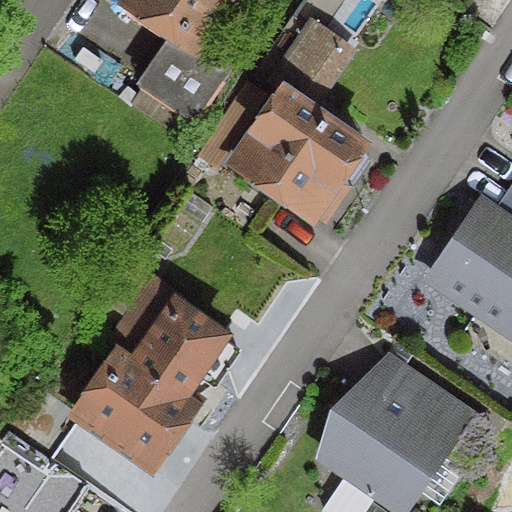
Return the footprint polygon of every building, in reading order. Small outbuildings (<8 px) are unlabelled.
[(130,0),(194,44),(224,0),(130,0)] [(157,68),(140,92),(188,124),(224,70),(203,56),(198,64),(177,50),(162,71),(157,68)] [(208,134),(194,155),(204,162),(219,141),(216,139),(249,90),(241,85),(208,134)] [(279,93),(230,164),(307,217),(331,182),(347,184),(362,163),(354,148),(356,146),(302,109),(307,101),(289,89),(284,96),(279,93)] [(511,190),(493,218),(476,207),(428,279),(506,332),(511,323),(511,190)] [(119,349),(72,417),(143,467),(190,398),(180,391),(191,374),(208,386),(232,351),(216,339),(217,337),(170,304),(152,330),(145,325),(125,354),(119,349)] [(448,443),(465,419),(408,379),(391,403),(365,386),(356,387),(349,392),(346,402),(351,411),(319,457),(342,474),(317,510),(320,511),(359,511),(372,494),(392,508),(440,438),(448,443)]
